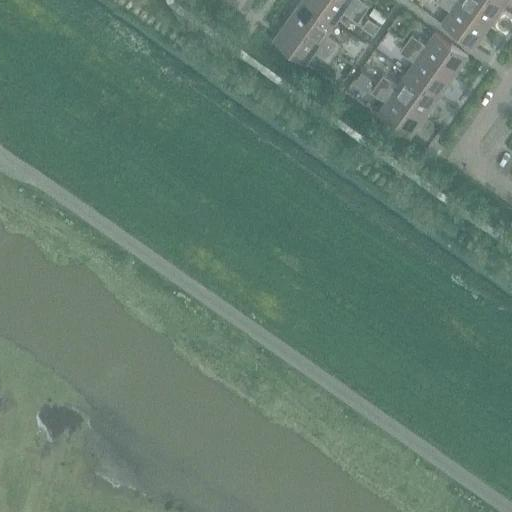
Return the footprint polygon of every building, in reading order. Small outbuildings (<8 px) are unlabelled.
[(326,34),(334,22),(303,0),(300,0),(287,19),(335,52),(340,44),(326,34)] [(357,21),(363,13),(345,0),(303,0),(334,22),(343,11),(357,21)] [(345,0),(363,13),(369,4),(363,0),(345,0)] [(474,46),(489,25),(453,0),(435,0),(449,10),(441,22),(474,46)] [(453,0),(489,25),(503,5),(495,0),(453,0)] [(329,61),(335,52),(287,19),(272,39),(306,63),(314,51),(329,61)] [(405,42),(452,76),(467,55),(434,32),(425,44),(411,34),(405,42)] [(438,96),(452,76),(405,42),(399,51),(413,61),(405,72),(438,96)] [(424,116),(438,96),(405,72),(397,84),(383,74),(377,82),(424,116)] [(409,137),(424,116),(377,82),(371,91),(385,101),(376,113),(409,137)]
